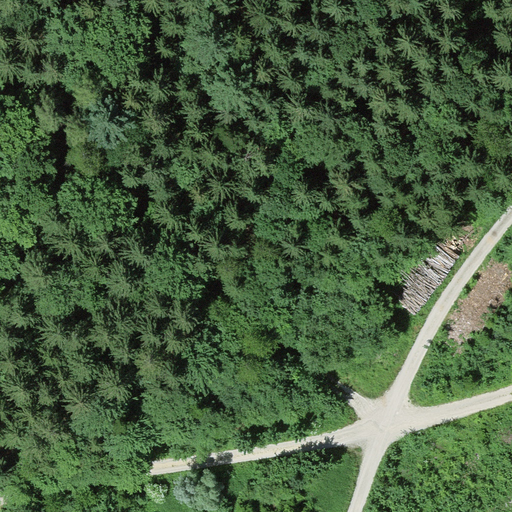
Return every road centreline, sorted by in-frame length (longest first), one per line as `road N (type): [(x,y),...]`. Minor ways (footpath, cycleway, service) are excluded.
road 1 (track): [(511,392),(384,428),(0,501)]
road 2 (track): [(0,101),(91,159),(384,428)]
road 3 (track): [(354,511),(427,333),(511,213)]
